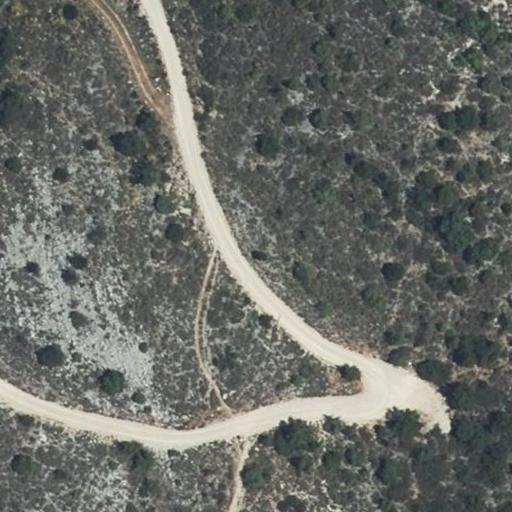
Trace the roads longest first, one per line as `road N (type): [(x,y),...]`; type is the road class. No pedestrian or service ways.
road 1 (track): [(0,392),(106,428),(180,437),(245,430),(301,410),(378,407),(393,392),(376,370),(323,350),(258,296),(211,221),(148,0)]
road 2 (track): [(182,134),(101,0)]
